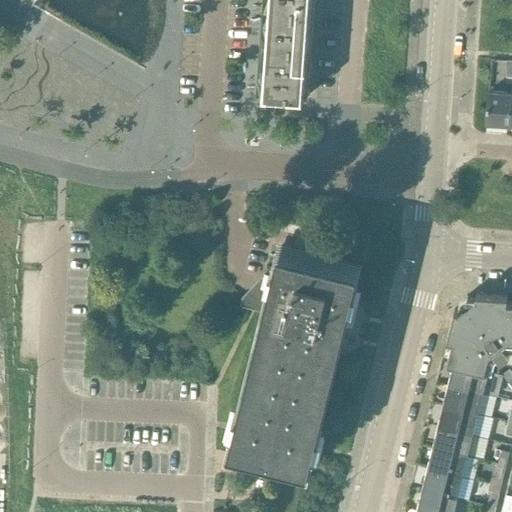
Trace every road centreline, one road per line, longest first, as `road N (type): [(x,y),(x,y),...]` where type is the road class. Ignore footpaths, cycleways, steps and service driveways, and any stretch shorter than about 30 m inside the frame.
road 1 (tertiary): [(369,511),(427,249)]
road 2 (unknown): [(48,413),(64,171)]
road 3 (residential): [(432,177),(204,167)]
road 4 (unknown): [(190,497),(53,491),(44,480),(48,413)]
road 5 (unknown): [(190,497),(195,446),(188,423),(48,413)]
road 6 (tertiary): [(434,146),(444,0)]
